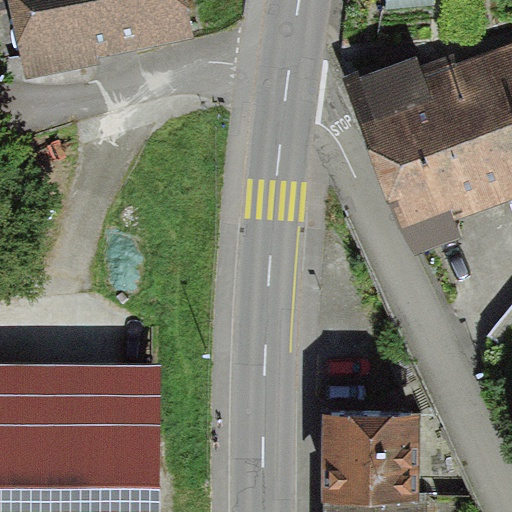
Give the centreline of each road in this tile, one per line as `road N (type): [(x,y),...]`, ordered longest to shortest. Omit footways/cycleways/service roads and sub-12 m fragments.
road 1 (residential): [(284,102),(319,115),(511,509)]
road 2 (tertiary): [(263,511),(284,102)]
road 3 (residential): [(0,97),(28,104),(207,61),(288,67)]
road 4 (unknown): [(408,298),(511,238)]
